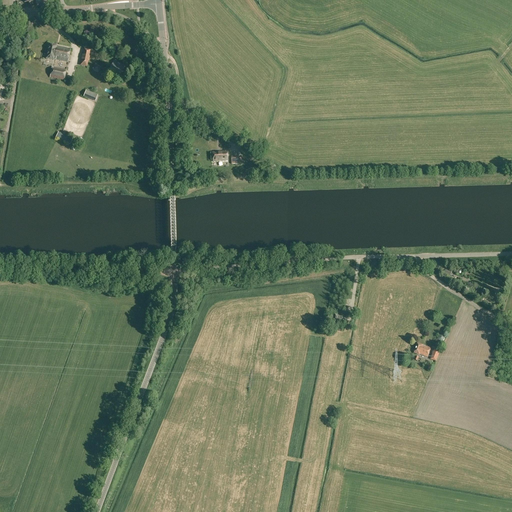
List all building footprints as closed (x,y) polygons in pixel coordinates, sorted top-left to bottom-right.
[(54,59),(68,62),(70,50),(56,47),(57,45),(49,44),(46,59),(53,60),(54,59)] [(110,68),(117,72),(122,71),(124,66),(113,61),(110,68)] [(50,77),(64,80),(66,70),(52,67),(50,77)] [(95,101),(98,95),(86,90),(84,96),(95,101)] [(56,137),(71,144),(73,139),(58,132),(56,137)] [(212,152),(213,162),(228,161),(227,151),(212,152)] [(443,274),(449,277),(452,271),(446,269),(443,274)] [(419,354),(427,357),(431,348),(425,346),(417,343),(414,353),(419,355),(419,354)] [(430,359),(436,362),(440,351),(434,348),(430,359)]
